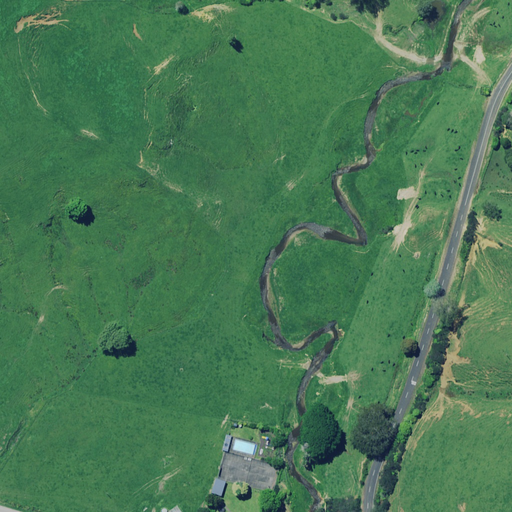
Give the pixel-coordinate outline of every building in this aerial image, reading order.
[(219,432),(222,414),(217,413),(213,431),(219,432)] [(236,438),(227,435),(223,450),(225,451),(232,452),(236,438)] [(255,445),(236,440),(234,449),(252,454),(255,445)] [(173,511),(184,504),(167,483),(155,492),(170,511),(173,511)] [(235,511),(220,496),(204,511),(205,511),(235,511)]
